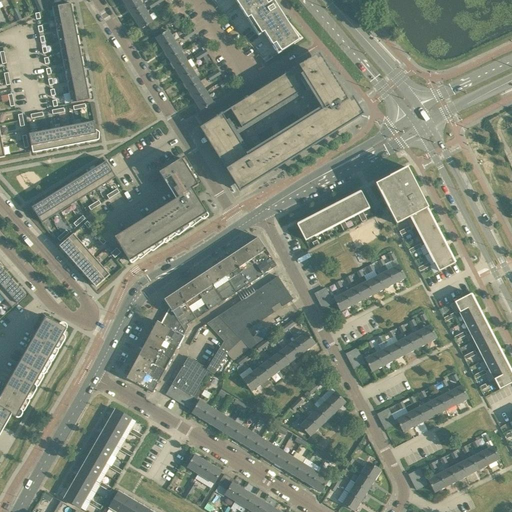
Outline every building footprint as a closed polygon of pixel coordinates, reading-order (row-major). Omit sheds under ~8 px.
[(136,0),(126,6),(133,18),(145,10),(138,0),(136,0)] [(157,4),(155,0),(148,5),(150,8),(157,4)] [(277,54),(278,55),(303,38),(284,17),(284,18),(273,1),(271,2),(269,0),(238,0),(241,3),(237,5),(247,19),(250,17),(261,35),(263,33),(272,46),(275,44),(280,52),(277,54)] [(71,4),(56,7),(52,7),(54,18),(73,15),(71,4)] [(152,22),(145,10),(133,18),(140,29),(145,26),(146,27),(147,25),(152,22)] [(56,29),(75,25),(73,15),(54,18),(56,29)] [(58,40),(77,36),(75,25),(56,29),(58,40)] [(155,38),(162,49),(174,41),(167,31),(155,38)] [(60,50),(79,47),(77,36),(58,40),(60,50)] [(162,49),(168,59),(180,51),(177,46),(180,44),(177,39),(174,41),(162,49)] [(62,61),(81,57),(79,47),(60,50),(62,61)] [(168,59),(175,69),(187,62),(180,51),(168,59)] [(352,96),(351,97),(347,100),(318,54),(283,76),(282,75),(276,78),(277,80),(270,84),(269,83),(263,86),(264,88),(257,92),(257,90),(250,94),(251,96),(245,100),(244,98),(238,102),(239,103),(199,128),(205,136),(203,137),(207,143),(208,142),(213,150),(212,151),(216,157),(217,156),(222,164),(221,165),(224,171),(226,170),(231,178),(229,179),(233,185),(234,184),(239,192),(363,115),(352,96)] [(65,72),(83,68),(81,57),(62,61),(65,72)] [(175,69),(181,79),(193,72),(187,62),(175,69)] [(67,82),(85,79),(83,68),(65,72),(67,82)] [(193,72),(181,79),(187,89),(199,82),(193,72)] [(69,93),(87,89),(85,79),(67,82),(69,93)] [(187,89),(194,100),(206,92),(202,87),(206,85),(202,80),(199,82),(187,89)] [(231,91),(226,84),(224,81),(219,84),(221,87),(223,86),(227,93),(231,91)] [(87,89),(69,93),(71,104),(89,100),(87,89)] [(212,103),(206,92),(194,100),(200,110),(205,107),(206,107),(207,106),(212,103)] [(94,122),(82,124),(86,142),(97,139),(94,122)] [(75,144),(86,142),(82,124),(72,126),(75,144)] [(75,144),(72,126),(61,128),(65,146),(75,144)] [(61,128),(51,130),(54,148),(65,146),(61,128)] [(54,148),(51,130),(40,132),(43,150),(54,148)] [(43,150),(40,132),(29,134),(32,152),(43,150)] [(114,237),(129,261),(207,213),(192,189),(198,185),(181,159),(159,173),(175,200),(114,237)] [(106,161),(96,167),(106,183),(115,177),(106,161)] [(97,189),(106,183),(96,167),(87,173),(97,189)] [(395,224),(411,216),(427,208),(407,168),(375,184),(395,224)] [(88,194),(97,189),(87,173),(78,179),(88,194)] [(69,184),(78,200),(88,194),(78,179),(69,184)] [(69,206),(78,200),(69,184),(59,190),(69,206)] [(59,190),(50,196),(60,212),(69,206),(59,190)] [(361,191),(351,196),(360,212),(369,207),(361,191)] [(50,196),(41,202),(51,217),(60,212),(50,196)] [(350,217),(360,212),(351,196),(342,201),(350,217)] [(342,201),(333,206),(341,222),(350,217),(342,201)] [(41,223),(51,217),(41,202),(32,207),(41,223)] [(332,226),(341,222),(333,206),(324,210),(332,226)] [(427,208),(411,216),(416,225),(432,217),(427,208)] [(332,226),(324,210),(315,215),(323,231),(332,226)] [(314,236),(323,231),(315,215),(306,220),(314,236)] [(421,234),(437,226),(432,217),(416,225),(421,234)] [(314,236),(306,220),(296,224),(305,240),(314,236)] [(437,226),(421,234),(425,244),(441,235),(437,226)] [(67,254),(80,242),(73,234),(59,246),(66,255),(67,254)] [(430,253),(446,244),(441,235),(425,244),(430,253)] [(244,246),(262,275),(276,266),(258,238),(244,246)] [(88,250),(80,242),(67,254),(66,255),(74,263),(74,262),(88,250)] [(435,262),(451,253),(446,244),(430,253),(435,262)] [(249,284),(262,275),(244,246),(231,255),(249,284)] [(88,250),(74,262),(74,263),(81,271),(82,270),(95,258),(88,250)] [(451,253),(435,262),(440,271),(456,263),(451,253)] [(217,264),(235,293),(249,284),(231,255),(217,264)] [(89,278),(102,266),(95,258),(82,270),(81,271),(88,279),(89,278)] [(204,273),(222,301),(235,293),(217,264),(204,273)] [(387,271),(394,283),(405,278),(398,265),(387,271)] [(88,279),(95,287),(110,275),(102,266),(89,278),(88,279)] [(383,289),(394,283),(387,271),(377,276),(383,289)] [(0,289),(11,280),(4,272),(0,275),(0,289)] [(206,305),(209,310),(222,301),(204,273),(190,282),(205,303),(204,303),(206,305)] [(372,294),(383,289),(377,276),(366,282),(372,294)] [(244,298),(218,316),(241,340),(249,348),(249,349),(257,344),(256,343),(247,330),(274,312),(271,308),(280,302),(282,306),(284,305),(293,300),(277,277),(254,292),(244,298)] [(0,289),(0,294),(5,300),(18,288),(11,280),(0,289)] [(197,309),(204,303),(205,303),(190,282),(178,290),(196,318),(201,315),(197,309)] [(362,300),(372,294),(366,282),(355,287),(362,300)] [(351,305),(362,300),(355,287),(345,293),(351,305)] [(26,296),(18,288),(5,300),(12,308),(26,296)] [(314,294),(317,299),(328,293),(325,288),(323,289),(314,294)] [(169,308),(185,333),(188,326),(187,325),(196,318),(178,290),(164,300),(169,308)] [(330,298),(328,293),(317,299),(319,304),(330,298)] [(340,311),(351,305),(345,293),(334,298),(336,302),(337,304),(336,304),(337,306),(337,305),(340,311)] [(455,301),(460,311),(476,303),(471,293),(455,301)] [(333,303),(330,298),(319,304),(322,309),(333,303)] [(476,303),(460,311),(465,321),(481,313),(476,303)] [(160,324),(183,336),(185,333),(169,308),(160,324),(159,323),(160,324)] [(486,322),(481,313),(465,321),(470,331),(486,322)] [(188,358),(172,384),(177,387),(182,390),(188,393),(193,397),(208,371),(214,374),(226,355),(232,361),(249,348),(241,340),(218,316),(206,324),(223,341),(207,369),(188,358)] [(66,329),(48,318),(47,318),(46,318),(45,318),(45,319),(44,319),(44,320),(24,355),(0,396),(0,429),(2,431),(11,415),(16,418),(66,329)] [(285,325),(288,329),(295,324),(292,320),(285,325)] [(150,333),(177,348),(183,336),(160,324),(159,323),(156,322),(150,333)] [(470,331),(475,340),(491,332),(486,322),(470,331)] [(281,334),(288,329),(285,325),(279,331),(281,334)] [(419,331),(425,344),(436,338),(430,325),(419,331)] [(415,349),(425,344),(419,331),(408,336),(415,349)] [(306,332),(295,340),(304,352),(314,343),(311,339),(311,338),(310,337),(306,332)] [(496,342),(491,332),(475,340),(480,350),(496,342)] [(177,348),(150,333),(144,345),(171,359),(177,348)] [(404,354),(415,349),(408,336),(397,342),(404,354)] [(295,340),(285,348),(293,359),(304,352),(295,340)] [(384,341),(380,343),(379,344),(382,350),(387,347),(384,341)] [(393,360),(404,354),(397,342),(387,347),(393,360)] [(480,350),(485,359),(501,351),(496,342),(480,350)] [(171,359),(144,345),(138,356),(165,370),(171,359)] [(383,365),(393,360),(387,347),(382,350),(376,353),(383,365)] [(285,348),(274,356),(283,367),(293,359),(285,348)] [(359,353),(356,348),(346,354),(348,359),(359,353)] [(506,361),(501,351),(485,359),(490,369),(506,361)] [(351,364),(362,359),(359,353),(348,359),(351,364)] [(372,371),(383,365),(376,353),(365,359),(368,364),(367,364),(368,366),(369,366),(372,371)] [(132,367),(159,381),(165,370),(138,356),(132,367)] [(274,356),(264,364),(272,375),(283,367),(274,356)] [(364,364),(362,359),(351,364),(353,369),(364,364)] [(506,361),(490,369),(495,379),(511,370),(506,361)] [(264,364),(253,372),(262,383),(272,375),(264,364)] [(126,378),(152,393),(159,381),(132,367),(126,378)] [(511,372),(511,370),(495,379),(500,389),(511,382),(511,372)] [(253,372),(243,380),(246,384),(246,385),(247,386),(251,391),(262,383),(253,372)] [(172,384),(166,394),(171,398),(177,387),(172,384)] [(461,386),(450,391),(457,404),(468,398),(465,393),(461,386)] [(177,387),(171,398),(176,401),(182,390),(177,387)] [(182,390),(176,401),(181,404),(188,393),(182,390)] [(446,409),(457,404),(450,391),(440,397),(446,409)] [(335,392),(326,400),(336,411),(345,402),(335,392)] [(188,393),(181,404),(186,407),(187,406),(190,402),(193,397),(188,393)] [(322,396),(313,404),(318,409),(327,419),(336,411),(326,400),(322,396)] [(440,397),(429,402),(435,415),(446,409),(440,397)] [(190,402),(187,406),(194,410),(192,413),(202,419),(210,407),(199,401),(196,406),(190,402)] [(425,420),(435,415),(429,402),(418,408),(425,420)] [(210,407),(202,419),(213,426),(220,413),(210,407)] [(418,408),(408,413),(414,426),(425,420),(418,408)] [(318,409),(309,417),(319,427),(327,419),(318,409)] [(377,414),(380,419),(390,414),(388,409),(377,414)] [(110,419),(125,428),(131,419),(115,410),(110,419)] [(220,413),(213,426),(223,432),(230,420),(220,413)] [(403,431),(414,426),(408,413),(396,419),(399,424),(399,425),(400,426),(403,431)] [(382,424),(393,419),(390,414),(380,419),(382,424)] [(309,417),(300,425),(304,430),(305,432),(306,431),(310,436),(319,427),(309,417)] [(110,419),(104,428),(120,437),(125,428),(110,419)] [(395,424),(393,419),(382,424),(385,429),(395,424)] [(230,420),(223,432),(233,438),(241,426),(234,422),(230,420)] [(241,426),(233,438),(244,444),(251,432),(241,426)] [(115,446),(120,437),(104,428),(99,437),(115,446)] [(251,432),(244,444),(254,450),(261,438),(251,432)] [(490,441),(487,435),(483,437),(486,443),(485,443),(488,449),(481,452),(488,465),(499,459),(492,446),(491,444),(490,441)] [(94,445),(110,454),(115,446),(99,437),(94,445)] [(261,438),(254,450),(264,457),(271,445),(261,438)] [(110,454),(94,445),(89,454),(105,463),(110,454)] [(271,445),(264,457),(274,463),(282,451),(271,445)] [(282,451),(274,463),(284,469),(292,457),(282,451)] [(318,455),(326,460),(328,456),(322,453),(321,452),(318,455)] [(477,470),(488,465),(481,452),(471,457),(477,470)] [(105,463),(89,454),(84,463),(100,472),(105,463)] [(190,462),(187,467),(213,483),(214,482),(221,472),(221,471),(194,455),(192,454),(189,459),(191,460),(190,461),(190,462)] [(335,460),(328,456),(326,460),(333,464),(335,460)] [(292,457),(284,469),(295,475),(302,463),(292,457)] [(471,457),(460,463),(466,475),(477,470),(471,457)] [(362,473),(373,480),(380,470),(368,462),(362,473)] [(79,472),(95,481),(100,472),(84,463),(79,472)] [(302,463),(295,475),(310,485),(318,473),(302,463)] [(456,481),(466,475),(460,463),(449,468),(456,481)] [(449,468),(439,474),(445,486),(456,481),(449,468)] [(408,475),(411,480),(422,474),(419,469),(408,475)] [(74,481),(90,490),(95,481),(79,472),(74,481)] [(318,473),(310,485),(321,491),(324,486),(325,487),(326,485),(325,485),(328,479),(318,473)] [(367,490),(373,480),(362,473),(355,483),(367,490)] [(219,485),(223,488),(229,477),(224,474),(218,485),(219,485)] [(424,479),(422,474),(411,480),(413,485),(424,479)] [(434,492),(445,486),(439,474),(428,479),(430,485),(431,487),(434,492)] [(229,477),(223,488),(227,490),(227,491),(232,483),(234,480),(229,477)] [(413,485),(416,490),(427,484),(424,479),(413,485)] [(90,490),(74,481),(69,490),(84,499),(90,490)] [(192,482),(188,489),(192,491),(196,484),(192,482)] [(227,490),(225,495),(235,501),(242,489),(232,483),(227,491),(227,490)] [(349,493),(361,501),(367,490),(355,483),(349,493)] [(215,492),(219,495),(223,488),(219,485),(215,492)] [(188,489),(184,497),(187,499),(192,491),(188,489)] [(242,489),(235,501),(245,507),(253,495),(242,489)] [(79,508),(84,499),(69,490),(64,499),(79,508)] [(52,498),(45,493),(42,498),(49,502),(52,498)] [(115,511),(119,511),(128,499),(118,493),(108,508),(115,511)] [(354,511),(361,501),(349,493),(342,503),(347,507),(349,508),(354,511)] [(245,507),(242,511),(248,511),(250,510),(252,511),(256,511),(263,502),(253,495),(245,507)] [(133,511),(138,504),(128,499),(119,511),(133,511)] [(58,510),(62,503),(58,500),(54,507),(58,510)] [(263,502),(256,511),(270,511),(273,508),(263,502)]
